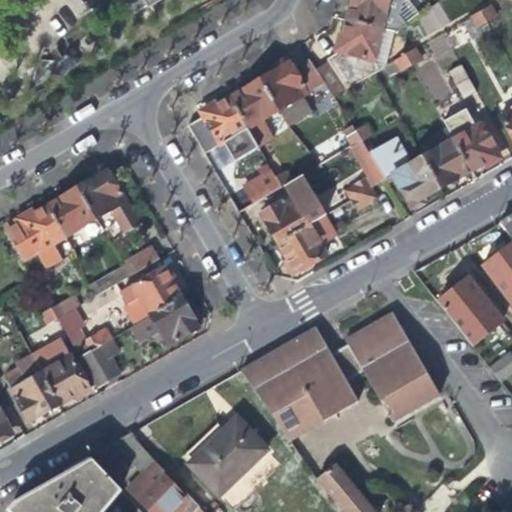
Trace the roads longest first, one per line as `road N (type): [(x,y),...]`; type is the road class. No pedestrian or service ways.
road 1 (residential): [(0,476),(258,327)]
road 2 (residential): [(258,327),(511,183)]
road 3 (residential): [(125,104),(258,327)]
road 4 (residential): [(284,0),(125,104)]
road 5 (residential): [(125,104),(0,176)]
